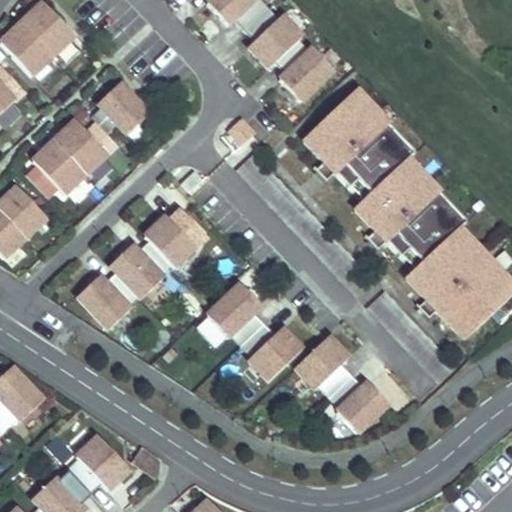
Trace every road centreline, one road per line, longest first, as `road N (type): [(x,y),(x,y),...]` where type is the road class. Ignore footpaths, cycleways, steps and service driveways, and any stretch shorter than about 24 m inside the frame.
road 1 (residential): [(148,0),(213,68),(217,115),(0,316)]
road 2 (residential): [(194,456),(249,488),(294,500),(368,499),(444,460),(511,404)]
road 3 (residential): [(0,328),(194,456)]
